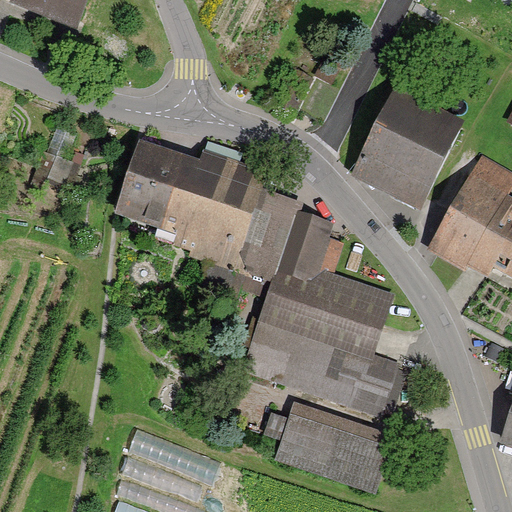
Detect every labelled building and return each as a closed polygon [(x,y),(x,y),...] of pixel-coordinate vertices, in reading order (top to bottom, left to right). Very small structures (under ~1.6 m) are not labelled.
[(0,0),(72,29),(83,0),(0,0)] [(293,114),(308,84),(287,74),(273,105),(293,114)] [(458,124),(392,92),(349,178),(415,211),(458,124)] [(379,409),(390,412),(403,374),(395,371),(397,365),(368,355),(388,294),(330,274),(341,243),(324,237),(329,223),(296,212),(300,201),(257,186),(263,168),(202,148),(198,159),(142,140),(120,208),(176,226),(172,237),(191,244),(189,253),(205,258),(196,284),(262,306),(240,372),(377,418),(379,409)] [(511,183),(511,181),(479,163),(428,250),(462,270),(466,264),(486,275),(492,265),(511,276),(511,201),(504,197),(511,183)] [(389,439),(293,406),(287,422),(272,417),(264,437),(280,443),(273,462),(369,495),(389,439)] [(511,412),(501,447),(511,450),(511,412)] [(218,485),(225,459),(138,433),(132,454),(192,472),(185,496),(201,501),(207,482),(218,485)] [(207,511),(121,478),(115,494),(159,511),(207,511)] [(142,511),(114,501),(109,511),(142,511)]
